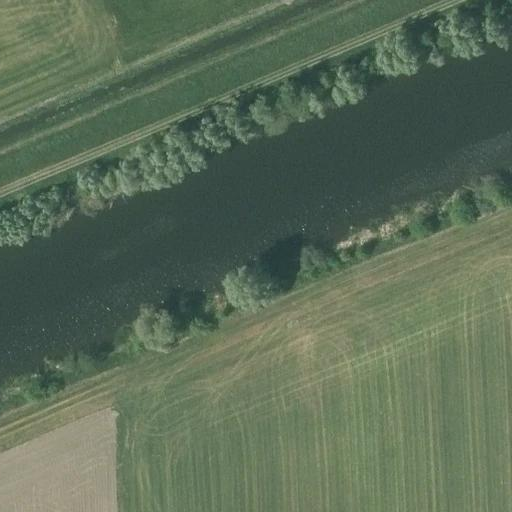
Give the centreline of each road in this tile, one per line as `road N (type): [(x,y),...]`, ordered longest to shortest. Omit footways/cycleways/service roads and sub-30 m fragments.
road 1 (track): [(0,196),(461,0)]
road 2 (track): [(511,210),(308,293)]
